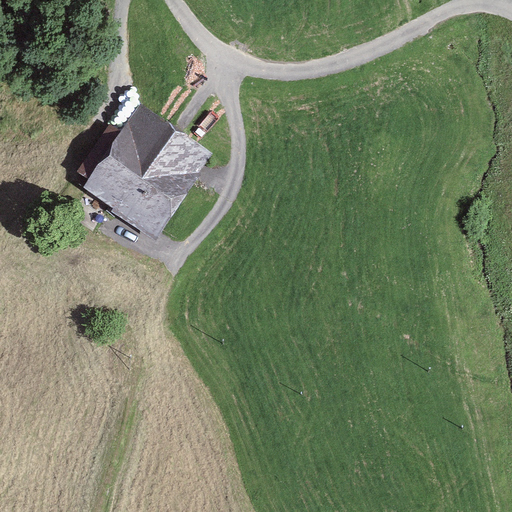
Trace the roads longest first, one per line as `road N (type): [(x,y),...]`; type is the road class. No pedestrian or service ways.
road 1 (track): [(172,0),(229,60),(275,71),(367,52),(448,10),(486,0)]
road 2 (track): [(229,60),(235,149),(225,193),(171,264),(113,233)]
